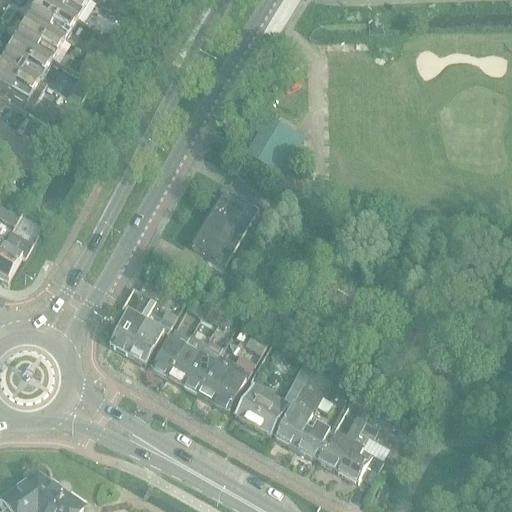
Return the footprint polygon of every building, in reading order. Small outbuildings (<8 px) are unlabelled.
[(83,0),(41,0),(40,1),(77,24),(89,3),(83,0)] [(40,1),(28,22),(64,45),(77,24),(40,1)] [(0,24),(6,28),(15,15),(7,10),(0,21),(0,24)] [(28,22),(15,43),(51,65),(64,45),(28,22)] [(110,36),(106,42),(116,47),(118,49),(124,38),(122,37),(118,34),(114,35),(110,36)] [(15,43),(2,63),(39,86),(51,65),(15,43)] [(0,91),(25,107),(39,86),(2,63),(0,67),(0,91)] [(305,143),(269,122),(247,160),(283,181),(305,143)] [(224,271),(258,215),(225,195),(191,251),(224,271)] [(286,204),(277,219),(303,230),(310,219),(286,204)] [(1,211),(0,213),(0,220),(14,229),(18,221),(1,211)] [(20,261),(24,263),(32,249),(19,242),(12,255),(2,250),(0,254),(0,282),(6,286),(20,261)] [(156,305),(162,295),(145,284),(138,295),(156,305)] [(190,305),(186,313),(197,319),(201,311),(190,305)] [(210,312),(204,322),(217,329),(222,319),(224,317),(211,310),(210,312)] [(150,317),(144,326),(125,360),(143,370),(162,336),(166,338),(176,321),(165,314),(160,323),(150,317)] [(107,350),(125,360),(144,326),(126,316),(107,350)] [(224,320),(219,328),(224,331),(230,329),(233,325),(233,324),(224,319),(224,320)] [(150,371),(166,380),(187,342),(174,334),(169,343),(167,342),(150,371)] [(241,334),(236,342),(240,345),(246,348),(251,339),(241,334)] [(166,380),(181,389),(202,352),(202,353),(205,348),(189,339),(187,342),(166,380)] [(266,348),(251,339),(246,348),(244,351),(260,360),(266,348)] [(181,389),(196,397),(217,361),(202,353),(202,352),(181,389)] [(196,397),(211,406),(232,370),(233,370),(234,368),(219,360),(218,362),(217,361),(196,397)] [(248,379),(233,370),(232,370),(211,406),(227,415),(248,379)] [(300,372),(286,400),(294,405),(309,377),(300,372)] [(283,384),(279,381),(275,380),(273,384),(280,388),(283,384)] [(288,406),(270,396),(252,386),(234,419),(269,439),(288,406)] [(308,408),(316,412),(322,401),(315,397),(308,408)] [(303,416),(311,421),(316,412),(308,408),(296,401),(288,417),(299,423),(303,416)] [(333,407),(322,401),(316,412),(327,418),(333,407)] [(361,412),(356,421),(365,427),(370,417),(361,412)] [(386,412),(380,424),(398,433),(404,422),(386,412)] [(299,423),(288,417),(274,441),(294,452),(311,421),(303,416),(299,423)] [(294,452),(317,465),(328,445),(324,443),(328,436),(314,428),(316,424),(311,421),(294,452)] [(317,465),(337,476),(364,427),(355,422),(343,445),(331,439),(328,445),(317,465)] [(357,482),(359,483),(369,489),(381,467),(360,455),(367,441),(371,443),(376,434),(364,427),(337,476),(355,486),(357,482)] [(83,511),(84,511),(81,509),(81,504),(72,498),(68,501),(38,480),(3,504),(8,511),(83,511)]
